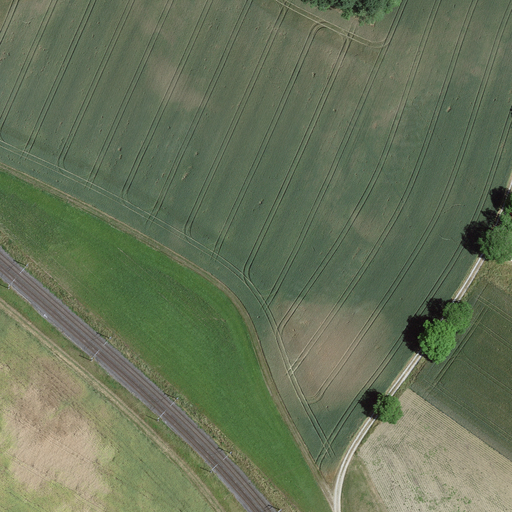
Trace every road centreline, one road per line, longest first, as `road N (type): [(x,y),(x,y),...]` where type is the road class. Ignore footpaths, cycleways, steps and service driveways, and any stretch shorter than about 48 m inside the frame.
road 1 (track): [(0,164),(161,247),(235,299),(334,511)]
road 2 (track): [(338,511),(342,468),(357,439),(470,277),(511,182)]
